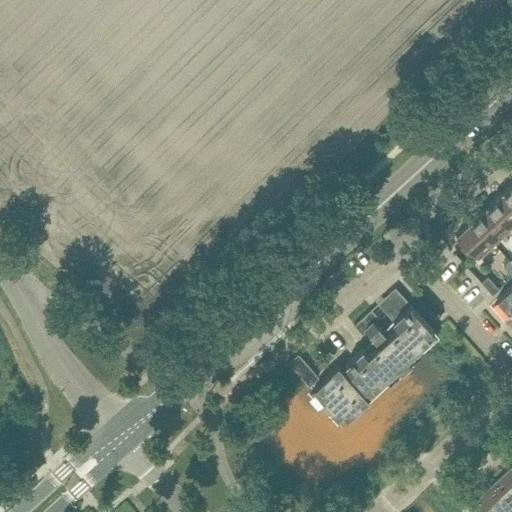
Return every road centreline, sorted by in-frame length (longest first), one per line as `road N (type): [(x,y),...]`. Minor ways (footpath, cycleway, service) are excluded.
road 1 (tertiary): [(122,436),(511,87)]
road 2 (residential): [(122,436),(67,373),(0,262)]
road 3 (residential): [(380,511),(511,390)]
road 4 (residential): [(405,251),(414,219),(511,132)]
road 5 (residential): [(511,370),(405,251)]
road 6 (residential): [(285,353),(405,251)]
road 7 (tertiary): [(122,436),(84,452),(18,511)]
